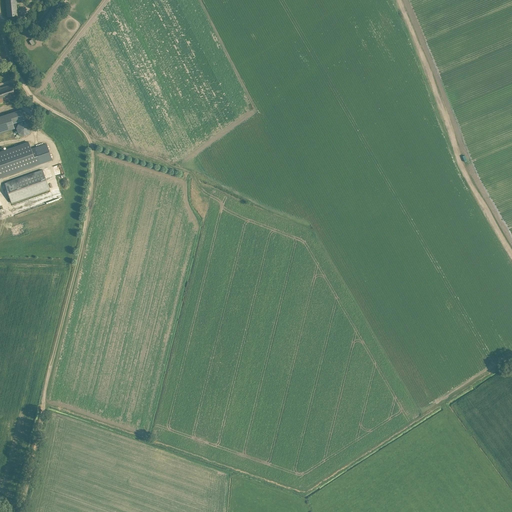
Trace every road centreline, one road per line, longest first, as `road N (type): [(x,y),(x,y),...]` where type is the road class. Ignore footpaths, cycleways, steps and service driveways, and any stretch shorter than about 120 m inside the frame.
road 1 (track): [(20,511),(93,157),(82,129),(38,101)]
road 2 (track): [(511,254),(464,172),(397,0)]
road 3 (track): [(220,464),(44,402)]
